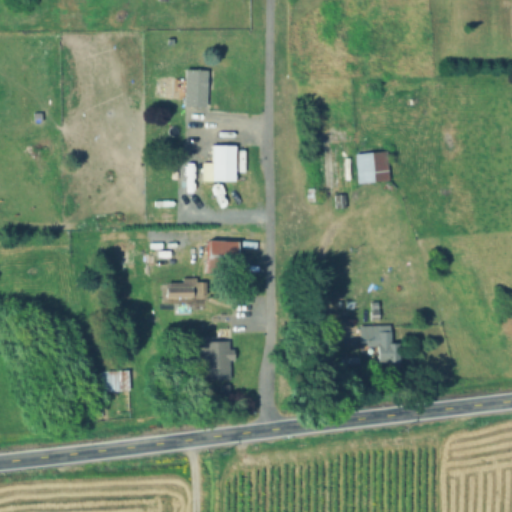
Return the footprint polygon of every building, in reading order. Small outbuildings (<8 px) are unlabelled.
[(185,95),(185,107),(205,107),(205,70),(178,70),(178,95),(185,95)] [(231,181),(230,145),(207,145),(207,164),(200,164),(200,181),(231,181)] [(384,153),(352,153),(352,182),(384,182),(384,153)] [(202,273),(232,273),(232,241),(202,241),(202,273)] [(386,325),(355,325),(355,346),(373,346),(373,364),(396,364),(396,343),(386,343),(386,325)] [(226,380),(225,340),(190,341),(190,354),(198,354),(198,380),(226,380)]
